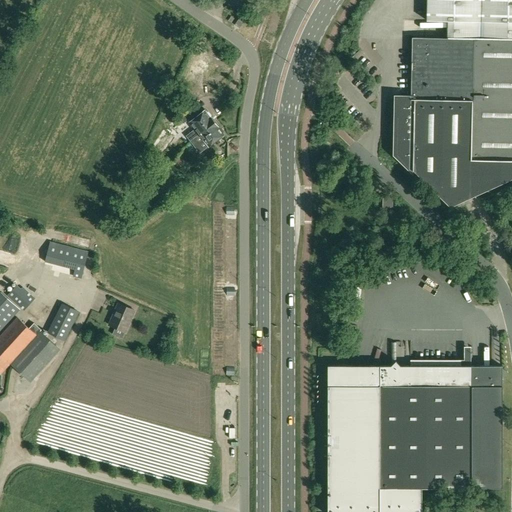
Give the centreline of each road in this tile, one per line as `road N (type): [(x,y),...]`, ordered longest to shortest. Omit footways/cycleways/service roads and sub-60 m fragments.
road 1 (primary): [(289,511),(287,118),(311,33),(332,0)]
road 2 (primary): [(307,0),(271,81),(264,129),(265,511)]
road 3 (unclassified): [(243,370),(253,55),(178,0)]
road 4 (unclassified): [(511,318),(482,266),(373,161)]
road 5 (unclassified): [(243,370),(244,511)]
